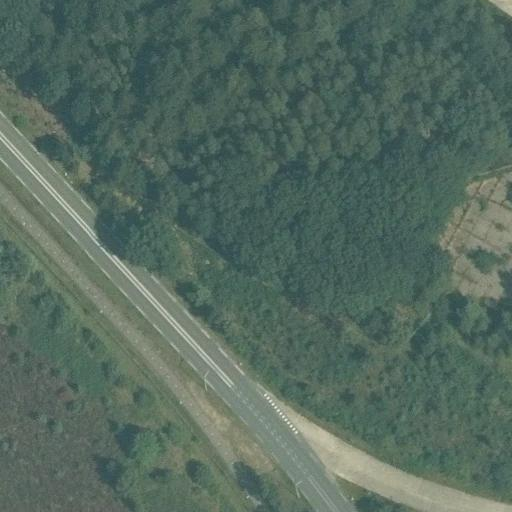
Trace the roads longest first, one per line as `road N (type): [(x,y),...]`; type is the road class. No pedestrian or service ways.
road 1 (secondary): [(305,453),(177,334),(0,141)]
road 2 (unclassified): [(469,511),(305,453)]
